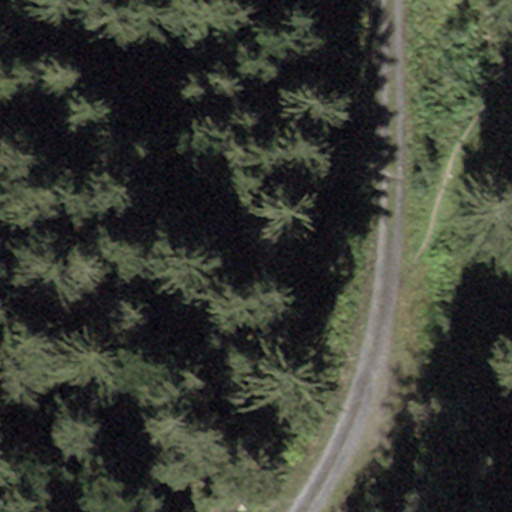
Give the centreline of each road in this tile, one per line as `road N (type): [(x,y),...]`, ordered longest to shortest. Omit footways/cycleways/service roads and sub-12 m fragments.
road 1 (track): [(384,0),(392,162),(381,314)]
road 2 (track): [(381,314),(365,398),(301,511)]
